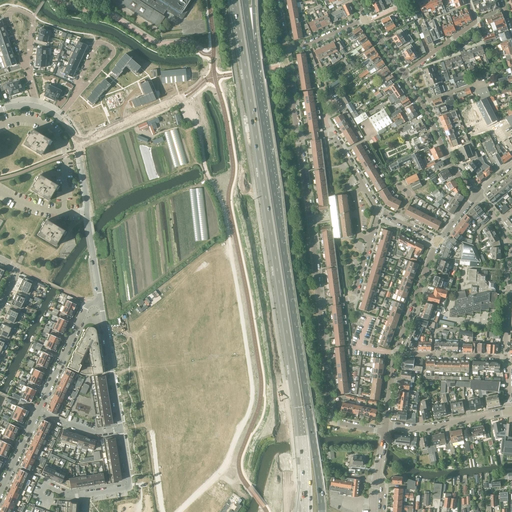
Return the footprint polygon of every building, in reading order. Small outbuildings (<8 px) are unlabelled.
[(102,0),(108,3),(110,0),(114,0),(157,28),(165,17),(164,16),(164,17),(162,15),(166,10),(180,20),(188,8),(184,6),(187,0),(155,0),(155,2),(152,0),(102,0)] [(392,5),(396,4),(394,0),(391,0),(390,0),(375,7),(377,12),(385,9),(385,8),(385,9),(384,6),(391,3),(392,5)] [(424,2),(427,11),(430,9),(431,11),(433,11),(429,0),(424,2)] [(435,0),(430,0),(429,0),(433,11),(434,13),(435,12),(435,10),(435,8),(438,7),(435,0)] [(435,0),(438,7),(441,6),(443,11),(445,10),(441,0),(435,0)] [(461,0),(454,3),(455,6),(453,7),(454,9),(465,5),(464,2),(463,2),(462,0),(461,0)] [(481,12),(492,9),(491,9),(493,8),(494,10),(500,8),(497,0),(495,1),(494,0),(489,0),(485,1),(486,3),(479,6),(481,12)] [(424,2),(418,5),(415,6),(417,11),(421,10),(422,13),(427,11),(424,2)] [(331,18),(331,17),(351,8),(349,3),(342,7),(343,10),(341,11),(340,9),(329,14),(331,18)] [(407,25),(414,21),(414,20),(412,14),(411,14),(409,8),(409,7),(405,8),(408,16),(404,18),(407,25)] [(351,8),(331,17),(334,22),(338,21),(337,18),(345,15),(346,17),(354,13),(351,8)] [(472,21),(467,10),(465,10),(466,13),(463,14),(466,23),(472,21)] [(417,11),(414,13),(411,14),(414,20),(420,18),(417,11)] [(461,15),(458,16),(461,25),(466,23),(463,14),(462,11),(460,12),(461,15)] [(322,14),(323,17),(327,25),(332,23),(327,12),(322,14)] [(488,24),(494,22),(504,18),(502,12),(491,17),(486,19),(488,24)] [(393,15),(389,17),(381,21),(385,26),(393,22),(391,19),(395,17),(393,15)] [(454,16),(452,16),(456,28),(459,27),(459,26),(461,25),(461,26),(462,26),(461,25),(458,16),(455,17),(454,16)] [(322,27),(327,25),(323,17),(319,19),(322,27)] [(448,25),(451,33),(456,31),(452,20),(451,17),(448,18),(450,24),(448,25)] [(507,26),(504,18),(494,22),(497,30),(507,26)] [(318,30),(322,27),(319,19),(314,21),(318,30)] [(431,20),(433,27),(439,39),(444,37),(439,27),(437,28),(433,20),(431,20)] [(313,32),(318,30),(314,21),(309,23),(313,32)] [(393,22),(385,26),(388,31),(400,25),(398,23),(395,25),(393,22)] [(451,33),(448,25),(444,26),(444,24),(441,25),(446,36),(448,35),(449,34),(451,33),(451,34),(451,33)] [(360,27),(358,28),(348,35),(350,38),(354,35),(356,37),(363,33),(360,27)] [(434,41),(439,39),(433,27),(432,27),(432,28),(432,29),(429,31),(434,41)] [(40,28),(39,35),(50,38),(52,32),(44,30),(45,29),(40,28)] [(401,29),(395,32),(397,35),(392,38),(393,38),(396,43),(406,36),(401,29)] [(428,31),(423,33),(428,46),(434,44),(428,31)] [(508,31),(500,34),(495,36),(496,39),(500,38),(501,41),(502,42),(511,39),(508,31)] [(359,38),(348,45),(344,48),(345,49),(350,46),(350,47),(353,45),(353,44),(354,44),(355,45),(357,43),(356,42),(357,42),(357,40),(358,40),(361,44),(368,40),(364,34),(364,35),(359,38)] [(37,37),(36,40),(49,43),(50,38),(39,35),(38,37),(37,37)] [(406,36),(396,43),(398,47),(399,47),(403,45),(405,47),(410,43),(406,36)] [(7,37),(0,39),(0,45),(9,42),(8,39),(7,37)] [(351,57),(355,54),(357,56),(360,54),(358,52),(358,51),(363,47),(365,50),(372,46),(369,40),(356,49),(351,53),(349,54),(351,57)] [(503,50),(504,50),(511,46),(511,41),(511,40),(500,44),(503,51),(503,50)] [(340,51),(344,48),(348,45),(347,44),(344,46),(341,41),(336,44),(340,51)] [(9,42),(0,45),(0,51),(10,48),(9,45),(10,45),(9,42)] [(78,42),(76,47),(84,51),(87,45),(83,43),(83,44),(78,42)] [(334,42),(329,45),(333,53),(338,51),(334,42)] [(411,44),(405,48),(407,50),(402,53),(402,54),(402,53),(405,58),(416,51),(411,44)] [(329,55),(333,53),(329,45),(325,47),(329,55)] [(482,46),(476,47),(479,54),(479,56),(485,54),(482,46)] [(71,51),(83,57),(84,54),(83,54),(84,51),(76,47),(73,52),(71,51)] [(325,47),(320,49),(324,57),(329,55),(325,47)] [(377,52),(373,47),(364,53),(367,58),(377,52)] [(475,58),(479,56),(479,54),(476,47),(471,49),(475,60),(475,58)] [(10,48),(0,51),(1,51),(3,56),(1,56),(1,57),(13,53),(12,50),(11,50),(10,48)] [(319,59),(324,57),(320,49),(315,51),(319,59)] [(471,49),(466,51),(469,60),(469,59),(470,62),(475,60),(471,49)] [(489,53),(490,57),(491,57),(496,55),(498,61),(501,60),(498,50),(489,53)] [(71,51),(69,57),(79,61),(81,59),(83,57),(71,51)] [(408,63),(411,61),(411,62),(414,60),(414,59),(416,58),(417,58),(414,53),(416,52),(416,51),(405,58),(408,63)] [(466,51),(461,53),(464,61),(465,64),(467,63),(467,60),(469,60),(466,51)] [(13,53),(1,57),(3,62),(14,58),(13,56),(14,56),(13,53)] [(377,53),(364,62),(360,65),(361,67),(364,65),(369,62),(371,65),(374,63),(381,58),(377,53)] [(116,66),(111,72),(116,76),(121,70),(120,70),(130,58),(125,54),(115,65),(116,66)] [(460,56),(455,57),(458,67),(464,65),(460,56)] [(70,57),(67,62),(78,67),(79,64),(78,64),(79,61),(69,57),(70,57)] [(455,57),(450,59),(453,69),(458,67),(455,57)] [(14,58),(3,62),(5,68),(12,65),(12,66),(16,65),(14,58)] [(132,59),(127,65),(136,72),(140,67),(132,59)] [(362,72),(358,75),(361,78),(369,72),(376,66),(378,69),(385,65),(382,59),(367,69),(362,72)] [(448,70),(453,69),(450,59),(445,61),(448,70)] [(64,67),(75,72),(76,69),(77,70),(78,67),(67,62),(68,63),(66,68),(64,67)] [(64,67),(61,72),(68,76),(72,78),(75,72),(64,67)] [(387,67),(382,70),(373,76),(374,78),(381,74),(383,77),(390,72),(387,67)] [(185,69),(160,72),(162,84),(175,82),(187,81),(185,69)] [(425,75),(427,80),(436,77),(434,72),(425,75)] [(378,88),(380,86),(380,85),(383,83),(386,81),(389,84),(395,80),(392,74),(376,85),(378,88)] [(453,78),(454,79),(455,84),(457,84),(459,88),(468,85),(466,80),(465,75),(465,74),(461,76),(459,77),(453,78)] [(511,75),(508,77),(499,80),(500,83),(505,82),(508,81),(509,83),(511,82),(511,75)] [(427,80),(429,86),(438,83),(438,84),(442,83),(441,79),(437,81),(436,77),(427,80)] [(19,81),(13,83),(17,95),(21,93),(20,92),(21,92),(22,92),(23,92),(22,91),(22,90),(21,88),(22,88),(21,85),(23,84),(22,79),(18,80),(19,81)] [(87,99),(86,99),(92,104),(97,98),(96,97),(104,89),(104,90),(109,84),(104,79),(104,80),(102,83),(102,82),(101,82),(102,83),(100,85),(99,85),(98,84),(99,85),(97,88),(96,87),(95,87),(96,88),(94,90),(93,90),(94,91),(92,93),(91,93),(91,94),(92,94),(90,97),(89,96),(90,97),(87,100),(87,99)] [(147,81),(141,84),(145,95),(152,92),(147,81)] [(6,84),(3,85),(5,90),(8,89),(9,92),(9,94),(10,95),(10,96),(12,95),(13,96),(17,95),(13,83),(7,85),(6,84)] [(46,83),(44,88),(47,89),(45,92),(46,92),(45,94),(44,95),(44,96),(46,97),(46,98),(50,100),(56,86),(50,83),(49,84),(46,83)] [(394,93),(401,88),(397,83),(394,85),(393,84),(386,89),(388,92),(389,91),(391,95),(394,93)] [(439,87),(438,84),(430,87),(433,97),(441,94),(441,92),(445,91),(443,86),(439,87)] [(56,86),(50,100),(53,101),(54,100),(56,101),(57,100),(58,98),(59,95),(62,96),(64,91),(61,90),(62,89),(56,86)] [(401,88),(394,93),(397,97),(393,99),(395,102),(398,99),(398,98),(405,93),(401,88)] [(314,98),(318,97),(317,94),(313,95),(313,91),(304,92),(306,109),(315,107),(314,103),(318,103),(318,100),(314,100),(314,98)] [(111,97),(105,100),(109,109),(115,107),(115,108),(120,106),(119,105),(125,102),(121,93),(116,96),(115,95),(111,96),(111,97)] [(138,98),(131,101),(133,106),(134,108),(141,105),(142,106),(156,100),(153,93),(142,98),(139,99),(138,98)] [(342,97),(346,104),(350,102),(346,95),(342,97)] [(389,112),(390,115),(400,109),(411,103),(407,97),(406,98),(405,96),(399,99),(400,102),(400,101),(402,105),(389,112)] [(442,101),(441,97),(433,100),(435,106),(452,100),(454,99),(453,96),(447,98),(447,99),(442,101)] [(487,125),(497,120),(494,113),(491,108),(489,103),(486,99),(486,98),(485,99),(479,102),(476,103),(483,116),(484,118),(483,118),(486,125),(487,125)] [(346,105),(351,113),(355,110),(350,102),(346,105)] [(435,108),(438,115),(447,112),(445,104),(435,108)] [(402,112),(400,109),(390,115),(392,118),(395,122),(405,116),(415,110),(412,105),(405,109),(407,112),(403,114),(402,112)] [(89,107),(83,111),(92,124),(98,120),(89,107)] [(309,125),(318,123),(317,120),(321,119),(320,116),(316,117),(316,114),(320,113),(320,110),(316,111),(315,107),(306,109),(309,125)] [(371,123),(387,114),(384,109),(369,118),(371,123)] [(361,110),(352,116),(354,119),(360,115),(363,113),(361,110)] [(415,110),(405,116),(395,122),(397,126),(407,120),(406,118),(407,118),(409,121),(418,115),(415,110)] [(338,123),(345,119),(342,114),(335,119),(338,123)] [(387,114),(371,123),(374,127),(390,118),(387,114)] [(439,117),(441,122),(449,119),(447,114),(439,117)] [(354,119),(357,124),(363,121),(360,115),(354,119)] [(390,118),(374,127),(377,132),(391,124),(393,123),(390,118)] [(450,121),(449,119),(441,122),(442,127),(451,123),(451,124),(459,121),(458,118),(450,121)] [(338,123),(340,128),(348,123),(345,119),(338,123)] [(421,119),(403,128),(401,129),(401,131),(403,130),(404,132),(411,128),(412,130),(416,128),(418,132),(426,128),(426,127),(426,125),(425,125),(424,125),(424,124),(424,125),(422,122),(421,119)] [(152,120),(146,122),(148,127),(150,131),(154,129),(152,125),(156,124),(155,120),(153,121),(152,120)] [(146,122),(138,126),(140,131),(148,127),(146,122)] [(442,127),(444,131),(457,127),(461,125),(459,122),(454,124),(455,125),(452,126),(451,124),(451,123),(442,127)] [(318,132),(323,131),(322,129),(318,130),(318,123),(309,125),(310,132),(312,132),(312,133),(315,133),(315,131),(316,131),(316,132),(317,132),(317,131),(318,131),(318,132)] [(340,128),(343,132),(350,127),(348,123),(340,128)] [(390,128),(389,126),(392,125),(391,124),(377,132),(379,135),(390,128)] [(343,132),(345,136),(353,132),(350,127),(343,132)] [(457,128),(457,127),(444,131),(446,136),(455,133),(453,130),(457,128)] [(187,164),(176,128),(170,130),(181,165),(187,164)] [(34,152),(39,154),(41,155),(41,156),(42,154),(50,141),(50,140),(43,136),(39,133),(36,132),(33,130),(32,129),(31,131),(23,144),(23,145),(30,149),(34,152)] [(181,165),(170,130),(163,132),(164,135),(173,168),(181,165)] [(460,131),(455,133),(446,136),(448,141),(459,137),(457,133),(460,132),(460,131)] [(345,136),(348,141),(355,136),(353,132),(345,136)] [(431,137),(429,133),(419,138),(422,143),(419,145),(419,144),(414,146),(417,152),(421,150),(421,148),(429,144),(428,142),(429,142),(430,142),(431,141),(431,140),(432,140),(432,139),(432,137),(431,137)] [(358,141),(355,136),(348,141),(351,145),(358,141)] [(456,139),(457,139),(459,138),(458,137),(459,137),(448,141),(451,148),(458,145),(456,139)] [(481,143),(490,159),(492,161),(491,161),(491,162),(492,161),(494,160),(495,162),(497,161),(499,165),(498,166),(503,164),(504,163),(500,157),(494,147),(495,146),(491,138),(481,143)] [(313,141),(311,141),(312,148),(321,147),(320,140),(316,140),(316,139),(313,139),(313,141)] [(459,151),(460,155),(471,150),(470,148),(474,146),(471,140),(464,143),(465,146),(458,148),(459,151)] [(361,163),(369,158),(367,155),(370,153),(369,150),(365,152),(364,150),(367,148),(366,145),(362,147),(360,144),(353,148),(361,163)] [(433,155),(441,151),(439,146),(430,150),(433,155)] [(471,161),(478,158),(476,152),(472,153),(471,150),(460,155),(461,158),(462,158),(463,160),(470,158),(471,161)] [(441,151),(433,155),(435,160),(443,156),(441,151)] [(402,160),(390,166),(392,171),(400,167),(400,165),(407,162),(407,161),(413,159),(419,171),(425,168),(424,165),(418,152),(412,155),(412,154),(402,159),(402,160)] [(500,157),(504,163),(511,156),(509,152),(505,154),(504,153),(500,157)] [(361,163),(370,177),(377,172),(375,169),(379,167),(377,164),(374,166),(372,164),(376,162),(374,159),(371,161),(369,158),(361,163)] [(314,162),(315,169),(324,168),(323,160),(314,162)] [(430,167),(430,166),(435,164),(434,161),(424,165),(425,168),(426,169),(427,168),(430,167)] [(443,161),(430,166),(430,167),(427,168),(428,170),(431,168),(431,169),(435,167),(436,169),(445,165),(443,161)] [(477,167),(473,161),(466,167),(471,173),(477,167)] [(482,170),(484,172),(483,172),(486,178),(493,171),(489,165),(482,170)] [(316,178),(325,176),(324,169),(315,170),(316,178)] [(444,180),(451,175),(447,169),(440,173),(440,174),(438,175),(440,177),(442,176),(444,180)] [(484,172),(482,170),(478,174),(475,176),(477,179),(476,180),(479,184),(480,183),(486,178),(483,172),(484,172)] [(377,172),(370,177),(378,191),(386,187),(384,183),(387,181),(386,178),(382,181),(381,178),(384,176),(383,174),(379,176),(377,172)] [(48,201),(49,199),(57,186),(40,175),(39,174),(30,190),(48,201)] [(406,179),(408,185),(419,180),(416,174),(406,179)] [(454,191),(459,188),(454,179),(446,184),(448,189),(449,188),(451,192),(454,191)] [(419,180),(410,185),(413,190),(422,186),(419,180)] [(504,181),(500,185),(506,192),(510,188),(504,181)] [(500,185),(496,189),(501,196),(506,192),(500,185)] [(208,240),(203,188),(196,189),(202,241),(208,240)] [(390,193),(387,188),(379,193),(385,203),(387,205),(397,210),(402,202),(397,199),(398,196),(396,195),(393,198),(393,197),(392,198),(391,197),(392,196),(391,196),(394,193),(393,191),(390,193)] [(454,191),(456,194),(454,198),(460,203),(464,197),(459,193),(462,192),(459,188),(454,191)] [(202,241),(196,189),(189,190),(195,241),(202,241)] [(496,189),(491,193),(497,200),(501,196),(496,189)] [(492,204),(497,200),(491,193),(486,197),(492,204)] [(327,197),(328,204),(329,209),(330,209),(331,214),(329,214),(330,221),(332,221),(332,226),(331,226),(331,228),(332,231),(333,238),(334,238),(341,238),(342,237),(343,237),(352,236),(347,194),(338,195),(338,196),(337,196),(336,195),(329,197),(327,197)] [(319,205),(328,204),(327,197),(318,198),(319,205)] [(454,198),(450,204),(456,208),(460,203),(454,198)] [(452,214),(456,208),(450,204),(446,210),(452,214)] [(478,204),(473,208),(479,215),(484,211),(478,204)] [(409,206),(405,214),(410,216),(414,208),(409,206)] [(419,211),(414,208),(410,216),(415,218),(419,211)] [(474,219),(479,215),(473,208),(469,212),(474,219)] [(415,218),(419,221),(423,213),(419,211),(415,218)] [(428,215),(423,213),(419,221),(424,223),(428,215)] [(432,218),(428,215),(424,223),(428,225),(432,218)] [(466,215),(462,220),(469,225),(473,220),(466,215)] [(428,225),(433,228),(437,220),(432,218),(428,225)] [(37,235),(53,245),(55,246),(64,231),(65,231),(47,220),(46,220),(37,235)] [(442,222),(437,220),(433,228),(438,230),(442,222)] [(471,227),(469,225),(462,220),(458,225),(465,230),(467,232),(471,227)] [(494,230),(491,224),(483,229),(486,234),(494,230)] [(458,225),(454,230),(461,235),(465,230),(458,225)] [(384,229),(379,245),(388,248),(389,244),(393,245),(393,242),(390,241),(390,239),(394,240),(395,237),(391,236),(392,232),(384,229)] [(450,235),(451,236),(457,240),(461,235),(454,230),(450,235)] [(489,239),(497,234),(494,230),(486,234),(484,235),(486,237),(486,238),(488,237),(489,239)] [(500,239),(497,234),(489,239),(490,242),(489,243),(491,246),(493,245),(500,244),(499,240),(500,239)] [(480,262),(481,260),(478,256),(473,245),(471,245),(465,242),(457,240),(451,236),(448,239),(443,245),(444,246),(440,257),(456,259),(460,260),(477,262),(480,262)] [(410,239),(406,237),(404,242),(403,245),(402,246),(405,247),(405,246),(406,247),(410,239)] [(412,252),(417,243),(410,239),(406,247),(408,248),(406,251),(408,252),(406,258),(410,259),(411,256),(412,252)] [(424,246),(417,243),(412,252),(419,256),(424,246)] [(490,253),(492,253),(501,254),(501,248),(500,244),(493,245),(492,247),(492,250),(490,250),(490,253)] [(386,252),(388,248),(379,245),(374,261),(383,264),(384,260),(388,261),(389,258),(385,257),(386,255),(389,256),(390,253),(386,252)] [(327,267),(336,266),(335,259),(326,260),(327,267)] [(440,265),(449,268),(450,265),(452,266),(454,261),(448,259),(447,262),(442,260),(441,262),(440,262),(439,264),(440,265)] [(408,266),(417,269),(419,264),(407,260),(406,265),(408,266)] [(374,261),(370,277),(378,280),(379,276),(383,277),(384,274),(380,273),(381,270),(385,271),(386,269),(382,267),(383,264),(374,261)] [(443,272),(442,275),(448,277),(450,272),(448,271),(449,268),(440,265),(438,270),(443,272)] [(327,269),(328,276),(337,275),(336,268),(327,269)] [(469,269),(468,281),(472,281),(471,285),(471,293),(467,297),(466,297),(465,290),(455,293),(457,300),(455,300),(454,309),(450,309),(449,317),(457,318),(458,315),(465,316),(466,313),(473,314),(473,311),(481,312),(481,309),(489,310),(489,307),(497,308),(497,306),(498,295),(498,294),(497,293),(496,292),(494,292),(494,290),(496,290),(496,282),(489,281),(489,282),(487,282),(488,274),(480,274),(478,274),(478,272),(476,272),(477,270),(469,269)] [(403,281),(411,284),(413,279),(404,276),(402,275),(400,280),(403,281)] [(447,282),(448,277),(442,275),(441,277),(436,276),(433,285),(444,289),(445,287),(443,286),(444,281),(447,282)] [(21,282),(20,285),(31,290),(35,282),(24,277),(22,282),(21,282)] [(377,283),(378,280),(370,277),(365,293),(374,295),(375,292),(379,293),(379,290),(376,289),(376,286),(380,287),(381,284),(377,283)] [(28,297),(31,290),(20,285),(19,287),(19,288),(17,292),(28,297)] [(446,298),(448,291),(445,290),(435,287),(434,295),(430,294),(428,301),(439,303),(440,300),(443,300),(444,298),(446,298)] [(339,288),(330,289),(331,297),(333,296),(333,298),(336,297),(336,296),(340,295),(339,288)] [(14,297),(13,299),(25,305),(26,301),(25,299),(26,296),(28,297),(17,292),(15,297),(14,297)] [(372,299),(374,295),(365,293),(360,309),(369,311),(370,307),(374,309),(375,306),(371,304),(372,302),(375,303),(376,300),(372,299)] [(396,300),(404,303),(406,298),(398,295),(396,300)] [(12,302),(10,307),(20,311),(19,311),(20,308),(23,308),(25,305),(13,299),(12,302)] [(66,299),(63,306),(75,311),(73,310),(76,304),(66,299)] [(395,301),(393,306),(402,310),(404,304),(395,301)] [(339,303),(334,304),(334,305),(332,306),(333,313),(342,312),(341,306),(345,305),(345,303),(340,303),(341,305),(339,305),(339,303)] [(440,312),(441,310),(434,307),(435,305),(427,303),(425,308),(437,311),(438,312),(440,312)] [(61,313),(72,317),(75,311),(63,306),(64,307),(61,313)] [(20,312),(20,311),(10,307),(8,311),(6,314),(18,319),(19,316),(18,313),(19,311),(20,312)] [(431,315),(431,314),(432,312),(436,313),(437,311),(438,312),(437,317),(439,317),(440,312),(438,312),(437,311),(425,308),(423,313),(431,315)] [(342,319),(346,318),(346,315),(342,316),(342,312),(333,313),(334,329),(343,328),(343,324),(347,324),(346,321),(343,321),(342,319)] [(6,317),(3,322),(13,326),(12,325),(13,323),(16,323),(18,319),(6,314),(5,317),(6,317)] [(56,323),(55,323),(67,328),(70,322),(68,321),(59,317),(56,323)] [(417,318),(415,323),(424,327),(426,327),(429,321),(417,318)] [(1,326),(0,327),(0,328),(11,334),(13,330),(11,328),(12,326),(13,326),(3,322),(1,326)] [(67,329),(67,328),(55,323),(52,329),(62,334),(65,328),(67,329)] [(415,323),(413,329),(419,332),(421,333),(424,327),(415,323)] [(67,367),(78,372),(81,365),(80,364),(91,340),(93,341),(90,346),(93,366),(90,367),(89,367),(87,367),(86,367),(85,367),(85,366),(84,366),(83,366),(80,373),(81,373),(82,374),(83,374),(84,374),(85,375),(86,375),(87,375),(88,375),(90,375),(91,374),(104,372),(102,360),(101,360),(100,355),(102,355),(101,350),(99,350),(96,331),(96,330),(96,329),(95,329),(95,328),(94,328),(93,327),(92,327),(91,327),(90,327),(89,327),(88,328),(87,328),(87,329),(86,329),(86,330),(83,337),(81,336),(79,341),(80,342),(78,347),(77,346),(75,351),(76,352),(74,356),(72,355),(70,360),(71,361),(71,363),(69,362),(67,367)] [(0,337),(7,341),(11,334),(0,328),(0,337)] [(334,329),(336,346),(345,345),(345,341),(348,340),(348,337),(344,338),(344,335),(348,335),(348,332),(344,332),(343,328),(334,329)] [(473,337),(473,331),(460,328),(459,331),(458,334),(473,337)] [(410,335),(408,340),(415,343),(416,341),(413,340),(414,336),(419,338),(420,335),(421,333),(419,332),(413,329),(412,329),(410,335)] [(47,340),(59,346),(59,345),(57,345),(60,339),(49,334),(47,340)] [(54,351),(56,352),(59,346),(47,340),(46,340),(48,341),(45,347),(54,351)] [(388,348),(390,343),(381,340),(380,343),(378,343),(377,345),(377,346),(379,346),(379,345),(388,348)] [(406,346),(404,350),(408,351),(410,347),(413,348),(415,343),(408,340),(406,346)] [(484,353),(484,343),(480,343),(480,342),(473,341),(472,344),(472,353),(476,353),(476,352),(479,352),(479,353),(484,353)] [(463,344),(463,352),(472,353),(472,344),(463,344)] [(54,357),(52,356),(43,352),(40,358),(39,357),(51,363),(54,357)] [(36,363),(46,368),(49,362),(51,363),(39,357),(36,363)] [(404,358),(402,369),(413,370),(414,366),(415,359),(404,358)] [(422,371),(422,367),(423,359),(420,359),(419,366),(417,366),(414,366),(413,370),(422,371)] [(33,368),(31,374),(43,380),(41,379),(44,373),(33,368)] [(66,369),(64,374),(72,378),(75,379),(77,374),(75,373),(66,369)] [(408,379),(407,382),(414,382),(415,374),(411,374),(412,372),(403,371),(403,372),(402,372),(401,378),(408,379)] [(29,381),(38,386),(40,386),(43,380),(31,374),(30,375),(32,375),(29,381)] [(64,374),(61,379),(72,384),(70,383),(72,378),(64,374)] [(61,379),(59,384),(70,390),(72,384),(61,379)] [(471,389),(478,389),(482,389),(487,390),(499,391),(499,389),(500,382),(491,381),(483,381),(481,381),(478,380),(474,380),(471,380),(471,382),(471,387),(471,389)] [(410,385),(412,385),(415,385),(420,385),(420,383),(415,383),(414,382),(407,382),(401,381),(401,386),(400,386),(400,387),(401,388),(400,389),(410,390),(410,385)] [(455,381),(446,381),(445,393),(449,393),(449,387),(455,387),(455,381)] [(84,383),(80,392),(85,395),(89,387),(89,385),(84,383)] [(59,384),(57,390),(67,395),(68,395),(65,393),(68,389),(70,390),(59,384)] [(23,391),(23,392),(35,397),(38,391),(36,390),(27,386),(24,392),(23,391)] [(56,392),(54,395),(65,400),(67,395),(57,390),(56,392)] [(14,394),(12,397),(24,403),(25,400),(30,403),(33,397),(35,398),(35,397),(23,392),(20,397),(14,394)] [(495,394),(492,395),(494,406),(500,405),(498,395),(495,395),(495,394)] [(54,395),(52,400),(60,404),(63,399),(65,400),(54,395)] [(468,401),(470,410),(476,409),(474,397),(468,399),(468,401)] [(478,397),(474,397),(476,409),(482,408),(480,398),(478,398),(478,397)] [(52,400),(49,405),(60,410),(58,409),(60,404),(52,400)] [(424,410),(421,410),(423,420),(424,420),(425,420),(426,420),(427,419),(429,419),(427,409),(430,409),(428,400),(422,402),(424,410)] [(459,413),(465,412),(462,401),(456,402),(459,413)] [(450,403),(453,414),(459,413),(456,402),(450,403)] [(444,403),(439,404),(441,416),(447,415),(444,403)] [(435,418),(438,417),(438,418),(441,418),(441,416),(439,404),(433,406),(435,418)] [(16,405),(13,411),(13,412),(25,417),(26,417),(24,416),(27,410),(16,405)] [(49,405),(47,410),(56,415),(58,416),(58,415),(60,410),(49,405)] [(23,424),(25,417),(13,412),(13,411),(10,418),(23,424)] [(398,419),(406,420),(406,422),(407,422),(408,423),(415,424),(415,420),(415,418),(406,416),(407,413),(398,412),(397,413),(397,415),(398,416),(398,419)] [(101,426),(109,424),(112,424),(111,417),(100,419),(101,426)] [(49,429),(51,424),(43,419),(40,425),(49,429)] [(502,433),(506,433),(507,425),(500,424),(500,422),(493,423),(495,432),(496,432),(496,433),(499,432),(499,431),(501,431),(502,433)] [(20,428),(8,423),(5,429),(7,430),(17,435),(20,428)] [(46,434),(49,429),(40,425),(38,430),(46,434)] [(484,425),(477,426),(480,438),(486,436),(486,439),(490,438),(488,431),(485,432),(484,425)] [(469,435),(471,442),(474,441),(473,439),(480,438),(477,426),(471,428),(472,434),(469,435)] [(7,430),(5,429),(2,435),(13,440),(16,434),(17,435),(7,430)] [(462,429),(456,431),(459,445),(464,444),(466,452),(470,451),(468,442),(464,442),(464,439),(462,429)] [(38,430),(35,435),(44,439),(46,434),(38,430)] [(66,441),(69,432),(63,430),(60,439),(59,442),(65,444),(66,441)] [(453,446),(459,445),(456,431),(450,432),(452,442),(449,442),(450,449),(451,454),(455,454),(453,446)] [(74,434),(69,432),(66,441),(65,444),(70,445),(71,443),(74,434)] [(438,433),(438,434),(440,446),(441,446),(441,448),(446,447),(446,449),(450,449),(449,442),(446,443),(444,433),(441,434),(441,433),(438,433)] [(74,434),(71,443),(70,445),(76,447),(77,444),(79,435),(74,434)] [(394,434),(393,443),(409,446),(410,445),(416,446),(417,438),(411,437),(394,434)] [(441,446),(440,446),(438,434),(432,435),(434,445),(431,446),(433,452),(437,451),(437,449),(441,448),(441,446)] [(42,444),(44,439),(35,435),(33,440),(44,445),(42,444)] [(85,437),(79,435),(77,444),(82,446),(85,437)] [(85,437),(82,446),(88,448),(90,439),(85,437)] [(433,454),(433,452),(431,446),(428,446),(426,437),(420,438),(421,440),(419,441),(420,444),(422,444),(423,449),(428,448),(429,454),(433,454)] [(103,440),(104,446),(116,444),(115,438),(111,439),(103,440)] [(96,440),(90,439),(88,448),(93,450),(96,440)] [(0,440),(0,447),(9,452),(8,451),(11,445),(0,440)] [(33,440),(31,446),(41,451),(44,445),(33,440)] [(39,456),(41,451),(31,446),(28,451),(39,456)] [(9,452),(0,447),(0,455),(7,458),(9,452)] [(37,455),(39,456),(28,451),(26,456),(34,460),(37,455)] [(34,460),(26,456),(23,461),(34,466),(32,465),(34,460)] [(350,466),(354,467),(355,465),(363,465),(364,458),(354,456),(354,457),(351,457),(350,466)] [(21,466),(32,471),(34,466),(23,461),(21,466)] [(50,469),(45,466),(41,474),(46,477),(50,469)] [(30,474),(28,473),(20,469),(17,474),(28,480),(30,474)] [(50,469),(46,477),(51,479),(55,471),(50,469)] [(55,471),(51,479),(56,481),(60,473),(55,471)] [(63,479),(65,476),(66,473),(61,471),(60,473),(56,481),(67,487),(66,480),(63,479)] [(26,485),(28,480),(17,474),(15,480),(26,485)] [(393,480),(393,483),(402,484),(402,481),(403,480),(403,478),(402,477),(400,477),(400,476),(399,475),(398,475),(397,476),(397,477),(393,476),(393,477),(392,477),(392,478),(392,479),(392,480),(393,480)] [(75,478),(73,478),(69,479),(69,480),(66,480),(67,487),(70,488),(76,487),(75,478)] [(332,479),(330,490),(340,491),(343,492),(346,492),(346,494),(353,495),(353,496),(358,497),(359,483),(361,483),(361,480),(346,478),(345,481),(332,479)] [(415,489),(417,490),(417,488),(416,488),(417,486),(418,481),(416,481),(408,479),(407,489),(415,490),(415,489)] [(15,480),(12,485),(23,490),(26,485),(15,480)] [(432,498),(440,499),(442,484),(434,483),(432,498)] [(21,495),(23,490),(12,485),(10,490),(21,495)] [(18,500),(21,495),(10,490),(7,495),(18,500)] [(16,505),(18,500),(7,495),(5,500),(16,505)] [(16,506),(16,505),(5,500),(3,505),(14,511),(14,510),(11,509),(14,505),(16,506)]
